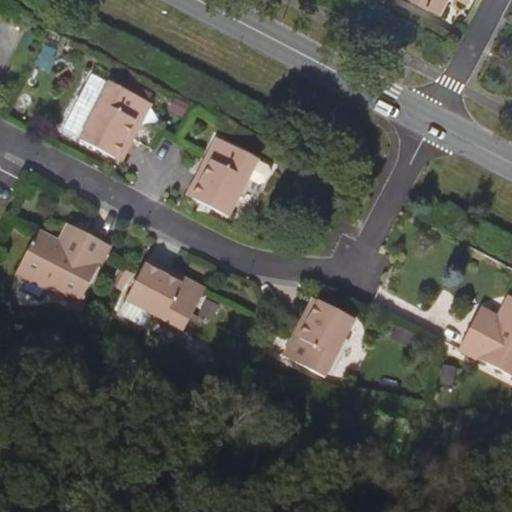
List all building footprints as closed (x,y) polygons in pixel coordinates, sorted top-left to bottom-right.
[(406,0),(437,16),(445,0),(406,0)] [(71,82),(79,63),(61,56),(53,74),(71,82)] [(133,121),(138,123),(149,103),(108,81),(105,81),(92,74),(63,131),(113,157),(133,121)] [(119,159),(138,123),(133,121),(113,157),(119,159)] [(212,162),(192,198),(227,216),(246,179),(255,185),(265,181),(268,174),(268,172),(267,168),(266,165),(216,139),(207,159),(212,162)] [(187,195),(192,198),(212,162),(207,159),(187,195)] [(67,225),(59,242),(67,247),(76,230),(67,225)] [(67,247),(59,242),(36,232),(14,272),(77,305),(108,247),(76,230),(67,247)] [(146,260),(143,266),(179,284),(183,279),(146,260)] [(179,284),(143,266),(125,302),(182,332),(204,291),(183,279),(179,284)] [(493,326),(476,318),(459,349),(511,377),(511,298),(509,297),(498,317),(493,326)] [(310,304),(291,340),(298,342),(316,308),(310,304)] [(298,342),(291,340),(281,361),(321,382),(351,326),(316,308),(298,342)] [(480,308),(476,318),(493,326),(498,317),(480,308)]
